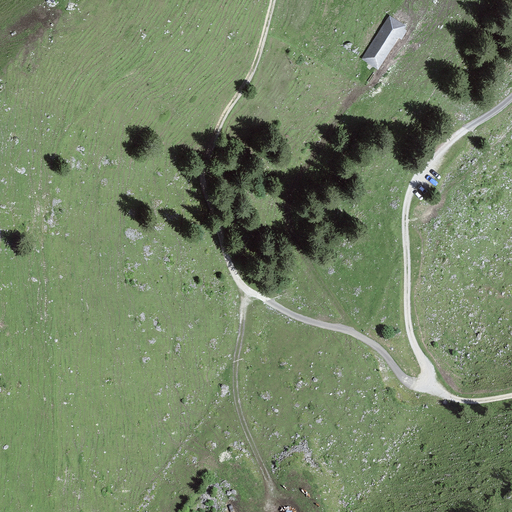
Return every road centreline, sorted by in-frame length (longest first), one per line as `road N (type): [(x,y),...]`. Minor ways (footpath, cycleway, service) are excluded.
road 1 (track): [(272,0),(260,51),(203,170),(237,280),(282,311),(373,343),(408,383),(424,383),(429,378),(408,319),(405,222)]
road 2 (track): [(367,76),(296,177),(289,202),(288,222),(349,331)]
road 3 (track): [(273,493),(236,396),(240,326),(253,293)]
road 4 (track): [(405,222),(423,169),(511,96)]
